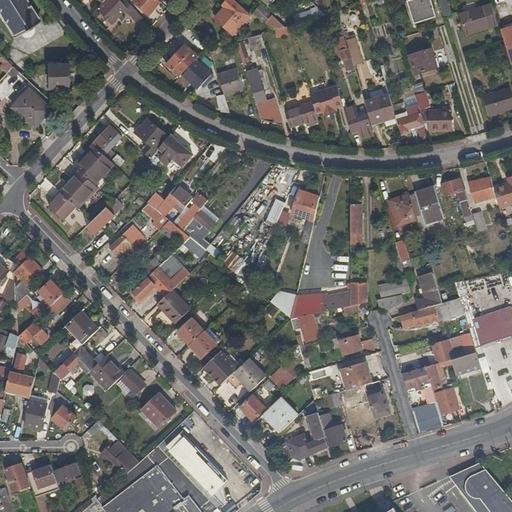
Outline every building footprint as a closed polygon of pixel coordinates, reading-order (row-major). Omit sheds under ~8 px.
[(0,0),(0,13),(15,38),(40,23),(25,0),(0,0)] [(108,0),(98,10),(113,24),(119,17),(122,20),(125,17),(121,14),(125,10),(137,22),(141,17),(125,0),(108,0)] [(133,0),(134,0),(148,14),(161,1),(159,0),(133,0)] [(221,14),(215,19),(232,35),(241,26),(248,19),(250,17),(232,0),(228,0),(218,11),(221,14)] [(405,0),(413,26),(435,19),(430,2),(435,0),(405,0)] [(445,0),(436,0),(443,19),(451,17),(445,0)] [(498,27),(492,6),(460,16),(466,36),(498,27)] [(313,11),(315,19),(326,15),(319,9),(313,11)] [(284,15),(288,27),(315,19),(313,11),(294,17),(292,12),(284,15)] [(275,19),(269,14),(263,20),(269,25),(275,19)] [(285,28),(288,27),(284,15),(280,16),(280,17),(275,19),(285,28)] [(248,19),(241,26),(243,28),(250,21),(248,19)] [(285,28),(275,19),(269,25),(274,31),(285,28)] [(511,29),(500,33),(504,45),(510,64),(511,63),(511,29)] [(342,30),(334,33),(343,62),(351,60),(345,40),(342,30)] [(264,47),(260,35),(246,40),(250,52),(264,47)] [(355,37),(345,40),(351,60),(353,67),(363,64),(355,37)] [(243,43),(236,45),(243,68),(245,68),(249,66),(243,43)] [(197,57),(185,45),(166,66),(179,77),(181,75),(195,60),(197,57)] [(407,56),(413,77),(438,69),(432,48),(407,56)] [(0,62),(0,65),(6,72),(12,67),(4,58),(0,62)] [(195,60),(181,75),(195,90),(211,75),(195,60)] [(351,60),(343,62),(346,71),(354,69),(353,67),(351,60)] [(66,62),(48,64),(49,87),(67,86),(66,62)] [(260,119),(272,121),(266,101),(265,96),(257,70),(246,73),(260,119)] [(237,71),(218,77),(223,93),(224,98),(243,92),(237,71)] [(422,82),(412,86),(419,109),(419,111),(430,107),(422,82)] [(340,105),(334,85),(308,93),(311,102),(313,111),(320,109),(321,113),(330,111),(329,108),(340,105)] [(30,89),(12,108),(34,128),(51,109),(30,89)] [(483,98),(488,116),(511,108),(511,100),(509,90),(483,98)] [(223,110),(228,110),(224,98),(223,93),(216,95),(220,107),(223,110)] [(388,93),(363,101),(364,105),(371,127),(384,123),(396,119),(395,116),(388,93)] [(359,107),(364,105),(363,101),(361,94),(356,96),(359,107)] [(273,99),(266,101),(272,121),(279,119),(273,99)] [(313,111),(311,102),(283,111),(288,127),(303,122),(304,126),(316,122),(313,111)] [(438,109),(431,109),(430,107),(419,111),(423,123),(430,124),(430,132),(451,132),(451,112),(438,112),(438,109)] [(419,111),(419,109),(395,116),(396,119),(400,132),(401,135),(425,128),(423,123),(419,111)] [(353,112),(343,114),(349,133),(358,130),(360,138),(371,135),(365,116),(355,119),(353,112)] [(150,145),(161,131),(146,119),(139,127),(142,129),(137,135),(150,145)] [(396,119),(384,123),(388,135),(400,132),(396,119)] [(120,133),(112,126),(95,143),(103,151),(120,133)] [(160,147),(168,136),(161,131),(150,145),(150,146),(157,151),(160,147)] [(160,147),(166,153),(166,152),(176,140),(178,138),(171,133),(168,136),(160,147)] [(192,154),(176,140),(166,152),(171,156),(177,162),(182,166),(192,154)] [(82,172),(95,184),(114,164),(93,144),(87,151),(90,153),(77,167),(82,172)] [(217,166),(228,149),(221,145),(210,161),(217,166)] [(157,151),(150,146),(144,153),(150,159),(157,151)] [(90,153),(87,151),(75,165),(77,167),(90,153)] [(121,166),(125,160),(117,154),(113,160),(121,166)] [(175,165),(177,162),(171,156),(169,160),(175,165)] [(95,184),(82,172),(62,193),(76,207),(78,208),(98,186),(95,184)] [(475,203),(495,197),(492,187),(489,177),(469,183),(475,203)] [(495,197),(499,209),(511,204),(511,177),(506,179),(507,183),(492,187),(495,197)] [(464,217),(471,216),(460,180),(441,186),(444,196),(444,197),(449,195),(453,194),(456,193),(464,217)] [(171,204),(174,206),(177,203),(184,209),(178,216),(172,223),(183,232),(205,204),(209,199),(199,191),(195,197),(179,184),(157,211),(162,215),(171,204)] [(443,218),(435,187),(416,193),(424,223),(443,218)] [(298,193),(292,214),(310,219),(312,211),(315,212),(318,201),(315,200),(317,194),(300,189),(298,193)] [(76,207),(62,193),(49,207),(64,220),(76,207)] [(395,226),(416,220),(409,195),(391,200),(396,216),(393,217),(395,226)] [(125,203),(118,197),(114,200),(93,222),(88,227),(96,235),(116,215),(117,215),(116,214),(121,210),(120,208),(125,203)] [(273,216),(278,218),(284,204),(279,202),(273,216)] [(149,204),(142,210),(163,228),(164,227),(169,221),(162,215),(157,211),(149,204)] [(174,206),(171,204),(162,215),(169,221),(172,223),(178,216),(172,210),(175,207),(174,206)] [(221,219),(205,204),(183,232),(190,238),(205,250),(210,244),(211,243),(193,229),(195,227),(207,236),(221,219)] [(362,229),(362,205),(350,205),(350,229),(360,229),(362,229)] [(481,211),(472,214),(478,232),(487,229),(481,211)] [(169,221),(164,227),(184,244),(190,238),(183,232),(172,223),(169,221)] [(142,244),(129,230),(109,250),(116,257),(117,257),(122,252),(128,258),(142,244)] [(360,245),(360,234),(350,234),(350,255),(358,255),(358,245),(360,245)] [(402,241),(395,243),(401,263),(408,261),(402,241)] [(210,244),(205,250),(210,254),(214,257),(219,250),(210,244)] [(23,251),(16,259),(22,265),(29,256),(23,251)] [(142,269),(150,277),(166,262),(162,258),(158,261),(156,259),(151,264),(149,262),(142,269)] [(32,259),(26,264),(27,264),(29,267),(35,273),(38,276),(43,270),(32,259)] [(0,285),(10,270),(0,263),(0,285)] [(25,271),(29,267),(27,264),(19,271),(22,274),(23,273),(25,271)] [(29,267),(25,271),(30,277),(35,273),(29,267)] [(157,287),(165,298),(173,290),(191,273),(185,267),(172,279),(161,268),(135,293),(143,301),(157,287)] [(440,304),(441,303),(432,273),(419,277),(426,299),(416,302),(418,310),(440,304)] [(127,289),(132,294),(143,284),(138,278),(127,289)] [(281,291),(288,295),(294,282),(287,278),(281,290),(281,291)] [(410,292),(406,279),(377,286),(380,299),(400,295),(410,292)] [(468,281),(470,290),(482,289),(480,279),(468,281)] [(42,293),(54,306),(59,300),(66,294),(54,281),(42,293)] [(462,281),(454,283),(458,298),(463,313),(465,320),(471,318),(474,317),(462,281)] [(12,284),(5,298),(6,298),(11,301),(18,305),(17,296),(16,286),(12,284)] [(367,284),(349,284),(350,291),(350,306),(354,305),(366,303),(367,284)] [(17,296),(18,305),(28,295),(33,291),(28,286),(17,296)] [(165,298),(158,304),(176,324),(191,309),(173,290),(165,298)] [(296,296),(291,319),(294,319),(312,315),(340,308),(350,306),(350,291),(328,296),(328,294),(296,296)] [(18,305),(19,315),(34,300),(28,295),(18,305)] [(383,311),(386,313),(402,304),(400,295),(380,299),(372,301),(375,311),(383,311)] [(54,306),(50,310),(53,314),(57,318),(74,302),(68,296),(62,302),(59,300),(54,306)] [(11,301),(6,298),(0,310),(7,314),(11,305),(11,301)] [(463,313),(458,298),(441,303),(440,304),(444,318),(463,313)] [(18,305),(11,301),(11,305),(13,333),(15,335),(21,337),(19,315),(18,305)] [(444,318),(440,304),(418,310),(411,312),(415,327),(423,324),(430,322),(438,320),(444,318)] [(501,307),(493,310),(502,337),(509,334),(511,333),(511,311),(509,304),(501,307)] [(39,311),(43,316),(47,312),(50,310),(46,305),(39,311)] [(340,308),(341,317),(355,314),(354,305),(350,306),(340,308)] [(474,317),(471,318),(480,345),(502,337),(493,310),(474,317)] [(85,345),(100,330),(83,312),(68,326),(85,345)] [(319,336),(312,315),(294,319),(296,330),(301,329),(303,334),(296,337),(298,346),(305,344),(304,340),(319,336)] [(191,346),(205,332),(193,320),(179,334),(191,346)] [(37,324),(30,331),(36,337),(43,345),(51,337),(37,324)] [(30,331),(29,330),(21,337),(28,344),(36,337),(30,331)] [(205,332),(191,346),(203,358),(217,344),(205,332)] [(458,356),(453,342),(463,339),(467,353),(475,351),(469,332),(432,343),(439,362),(443,360),(450,358),(458,356)] [(0,350),(6,352),(10,336),(2,334),(1,336),(0,336),(0,350)] [(21,337),(15,335),(12,346),(18,348),(21,337)] [(343,347),(344,355),(362,350),(358,336),(341,341),(340,338),(332,340),(335,350),(343,347)] [(83,346),(58,372),(65,379),(73,371),(75,373),(79,369),(77,367),(81,363),(91,374),(93,372),(100,365),(83,346)] [(221,351),(204,367),(223,385),(228,380),(235,373),(239,369),(221,351)] [(450,358),(456,376),(480,368),(475,351),(467,353),(463,354),(458,356),(450,358)] [(11,379),(8,392),(33,397),(37,379),(25,377),(29,357),(20,355),(16,374),(12,373),(11,379)] [(93,372),(110,390),(126,376),(120,368),(117,370),(114,367),(116,364),(109,357),(100,365),(93,372)] [(252,391),(267,376),(250,358),(239,369),(235,373),(244,383),(252,391)] [(303,372),(292,360),(271,378),(279,387),(286,381),(288,384),(303,372)] [(439,362),(426,366),(432,388),(436,387),(440,386),(435,367),(444,364),(443,360),(439,362)] [(342,368),(348,389),(365,384),(372,382),(366,361),(342,368)] [(432,388),(426,366),(402,373),(407,390),(415,387),(417,391),(424,389),(427,400),(435,398),(434,393),(432,388)] [(0,376),(11,379),(12,373),(13,371),(0,368),(0,376)] [(58,372),(56,373),(62,380),(63,381),(65,379),(58,372)] [(132,373),(124,380),(138,394),(145,387),(132,373)] [(237,390),(244,383),(235,373),(228,380),(237,390)] [(391,411),(380,379),(372,382),(365,384),(375,416),(391,411)] [(95,394),(93,385),(83,386),(85,396),(95,394)] [(438,392),(437,393),(442,411),(459,406),(454,387),(438,392)] [(344,406),(339,392),(330,394),(335,409),(344,406)] [(143,410),(152,419),(169,403),(161,394),(143,410)] [(330,394),(324,396),(329,410),(335,409),(330,394)] [(240,408),(252,420),(265,407),(266,407),(254,395),(247,401),(245,400),(241,404),(243,405),(240,408)] [(281,398),(264,414),(281,432),(298,416),(281,398)] [(43,429),(49,404),(32,400),(29,414),(31,415),(29,426),(43,429)] [(178,412),(169,403),(152,419),(160,429),(178,412)] [(67,407),(57,421),(70,431),(71,432),(81,418),(67,407)] [(329,410),(319,413),(323,426),(329,424),(333,423),(329,410)] [(315,454),(330,448),(323,426),(319,413),(319,412),(307,416),(316,442),(310,444),(314,453),(315,454)] [(425,421),(426,426),(419,427),(419,431),(444,429),(443,419),(425,421)] [(348,439),(342,420),(333,423),(329,424),(330,427),(327,428),(332,444),(348,439)] [(90,431),(94,436),(106,425),(101,421),(90,431)] [(183,431),(180,427),(160,444),(201,487),(219,507),(225,503),(215,492),(186,461),(170,444),(183,431)] [(225,482),(230,477),(185,429),(183,431),(170,444),(186,461),(196,451),(225,482)] [(300,460),(315,454),(314,453),(310,444),(306,434),(286,442),(286,443),(282,445),(284,448),(290,446),(295,458),(300,460)] [(125,445),(120,440),(114,446),(115,447),(113,448),(111,445),(105,451),(110,456),(107,458),(114,466),(116,463),(126,474),(140,462),(125,445)] [(115,484),(98,499),(107,511),(197,511),(199,511),(190,500),(188,502),(186,499),(201,487),(160,444),(140,462),(126,474),(115,484)] [(196,451),(186,461),(215,492),(223,484),(225,482),(196,451)] [(511,511),(511,499),(481,462),(448,477),(475,511),(511,511)] [(57,471),(60,480),(80,474),(77,464),(57,471)] [(24,465),(8,471),(15,492),(31,487),(24,465)] [(41,470),(30,474),(42,511),(49,511),(46,501),(47,494),(61,489),(53,465),(41,470)] [(228,500),(223,484),(215,492),(225,503),(228,500)] [(0,489),(0,497),(1,498),(11,496),(8,488),(0,489)] [(16,511),(11,496),(1,498),(5,511),(16,511)]
